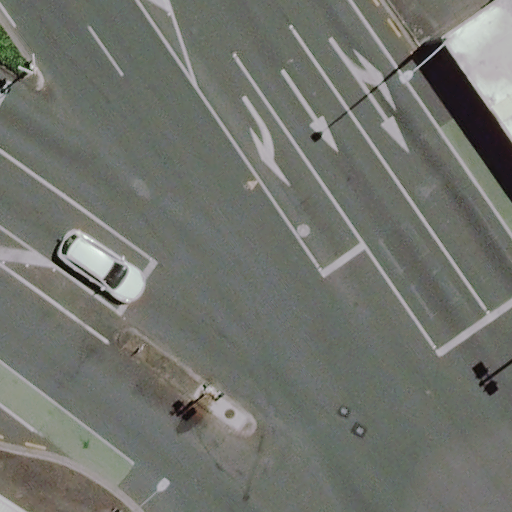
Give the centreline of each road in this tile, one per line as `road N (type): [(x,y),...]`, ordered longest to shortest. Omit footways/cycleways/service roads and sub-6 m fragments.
road 1 (secondary): [(171,0),(497,511)]
road 2 (secondary): [(391,511),(0,255)]
